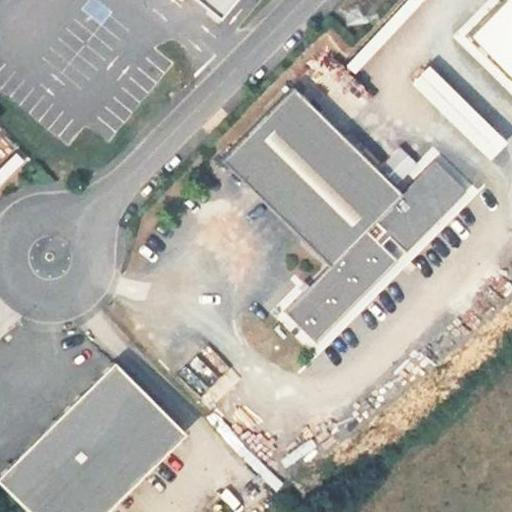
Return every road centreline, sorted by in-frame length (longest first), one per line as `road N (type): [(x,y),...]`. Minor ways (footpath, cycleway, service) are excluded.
road 1 (residential): [(307,0),(82,223)]
road 2 (unknown): [(511,222),(501,249),(366,392),(306,411),(290,398)]
road 3 (unclassified): [(73,207),(9,234),(17,288),(65,299),(104,262),(82,223)]
road 4 (unknown): [(469,0),(463,58),(511,120)]
